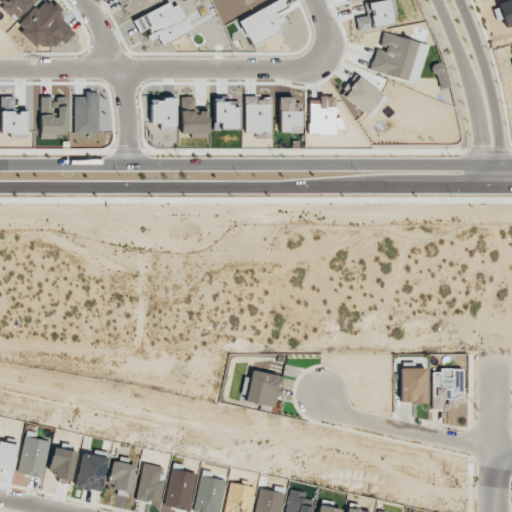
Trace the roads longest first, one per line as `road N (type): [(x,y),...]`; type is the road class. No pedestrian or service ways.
road 1 (tertiary): [(0,188),(511,192)]
road 2 (tertiary): [(511,167),(0,167)]
road 3 (residential): [(0,72),(303,71),(324,44),(309,0)]
road 4 (residential): [(314,396),(363,423),(511,452)]
road 5 (residential): [(78,0),(115,72),(126,167)]
road 6 (residential): [(433,0),(471,91),(481,167)]
road 7 (residential): [(502,167),(495,112),(454,0)]
road 8 (tertiary): [(491,511),(491,359)]
